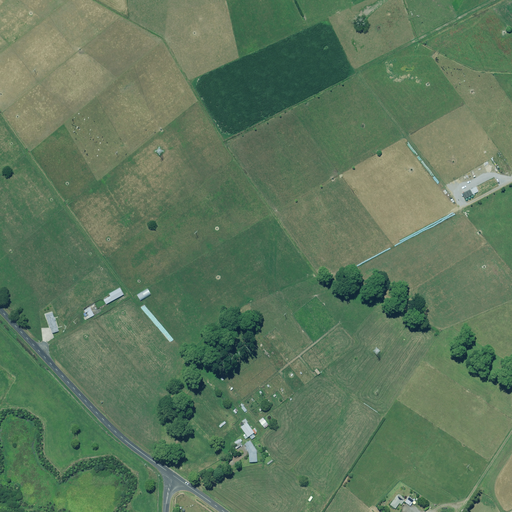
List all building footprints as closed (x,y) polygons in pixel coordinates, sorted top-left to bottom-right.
[(124,294),(121,288),(110,294),(111,296),(104,300),(106,304),(124,294)] [(151,294),(148,289),(137,295),(141,301),(151,294)] [(94,315),(90,308),(84,311),(86,313),(87,312),(90,318),(94,315)] [(59,331),(53,312),(46,314),(52,333),(59,331)] [(254,433),(247,423),(248,422),(246,419),(241,422),(243,426),(241,427),(246,434),(244,435),(246,438),(250,436),(252,439),(256,436),(254,433)] [(269,425),(265,420),(261,423),(265,428),(269,425)] [(257,452),(250,441),(245,444),(247,447),(246,448),(249,453),(250,462),(257,462),(257,452)] [(405,501),(397,495),(390,505),(396,508),(400,503),(402,504),(405,501)] [(414,500),(409,497),(405,502),(411,506),(414,500)]
